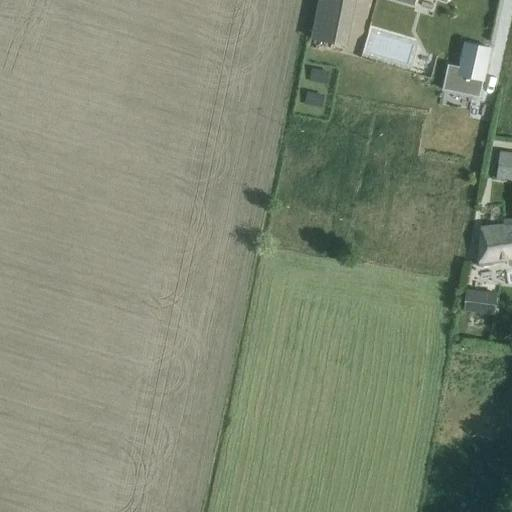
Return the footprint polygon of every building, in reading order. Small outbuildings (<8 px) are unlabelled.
[(318,0),(312,38),(348,44),(355,0),(318,0)] [(449,62),(443,86),(480,94),(491,45),(465,40),(460,64),(449,62)] [(495,178),(511,179),(511,156),(498,155),(495,178)] [(479,228),(478,267),(493,264),(493,263),(507,261),(507,265),(511,264),(511,217),(502,218),(502,228),(479,228)] [(497,293),(466,289),(463,311),(494,315),(497,293)]
